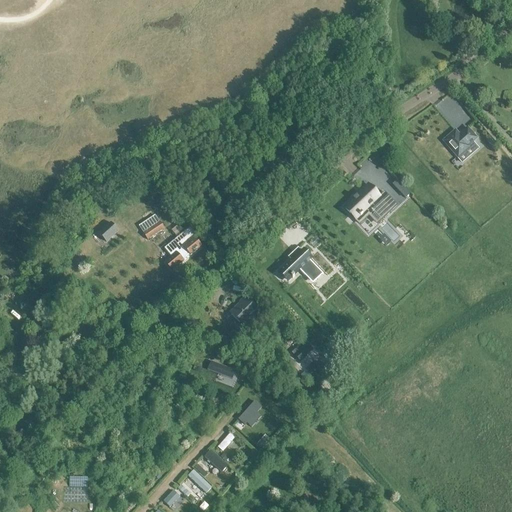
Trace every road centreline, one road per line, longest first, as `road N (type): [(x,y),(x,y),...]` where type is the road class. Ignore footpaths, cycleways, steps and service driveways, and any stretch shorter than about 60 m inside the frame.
road 1 (unclassified): [(130,346),(366,140),(511,26)]
road 2 (unclassified): [(0,476),(130,346)]
road 3 (residential): [(130,346),(49,289),(77,259)]
road 4 (track): [(140,511),(234,410)]
